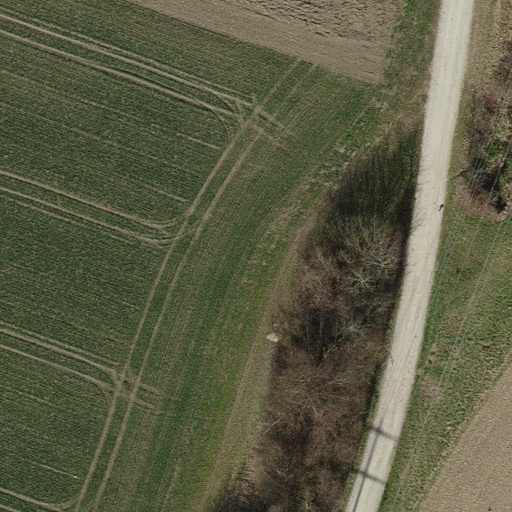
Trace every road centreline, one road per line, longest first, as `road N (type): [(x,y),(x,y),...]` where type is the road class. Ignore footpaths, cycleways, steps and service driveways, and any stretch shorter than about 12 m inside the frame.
road 1 (track): [(353,511),(419,295),(463,0)]
road 2 (track): [(207,511),(306,243),(392,126),(448,100)]
